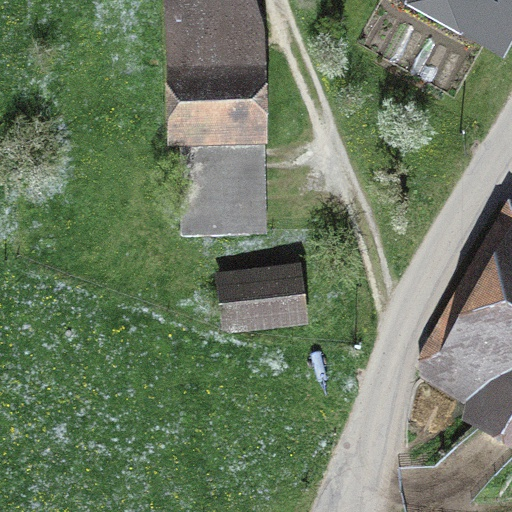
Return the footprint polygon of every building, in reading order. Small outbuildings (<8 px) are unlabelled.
[(180,0),(183,69),(188,69),(190,125),(241,123),(239,66),(254,66),(253,21),(246,0),(180,0)] [(447,0),(494,26),(509,0),(447,0)] [(257,142),(183,143),(185,228),(259,227),(257,142)] [(511,444),(511,232),(499,224),(435,336),(449,345),(431,377),(472,403),(466,417),(511,444)] [(295,314),(291,277),(228,284),(232,321),(295,314)]
